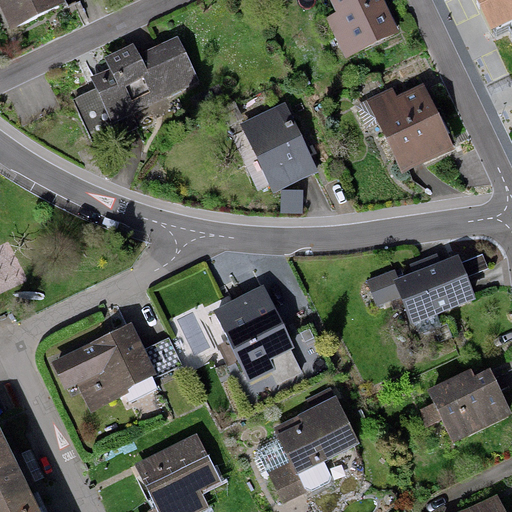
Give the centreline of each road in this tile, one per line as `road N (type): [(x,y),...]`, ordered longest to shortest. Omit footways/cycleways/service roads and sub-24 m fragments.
road 1 (residential): [(90,511),(21,368),(20,344),(48,318),(162,265),(189,230)]
road 2 (residential): [(189,230),(321,241),(511,218)]
road 3 (residential): [(419,0),(511,204)]
road 4 (residential): [(0,147),(97,200),(189,230)]
road 5 (residential): [(0,81),(170,0)]
